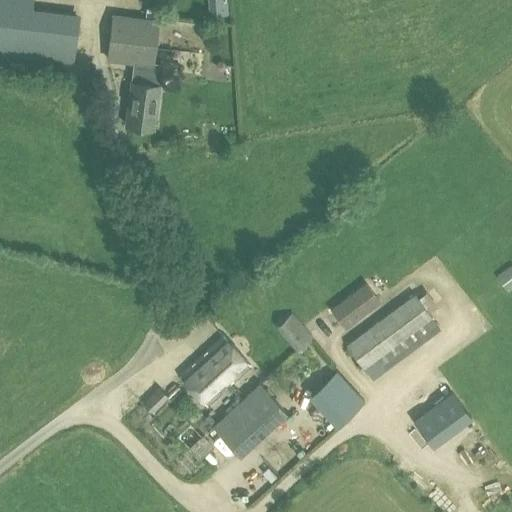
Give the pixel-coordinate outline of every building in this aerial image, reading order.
[(0,0),(0,52),(19,56),(23,26),(29,26),(31,12),(32,0),(0,0)] [(227,0),(207,0),(209,16),(228,14),(227,0)] [(79,19),(31,12),(29,26),(23,26),(19,56),(73,64),(79,19)] [(155,128),(161,76),(163,63),(153,62),(158,21),(115,16),(109,59),(139,63),(137,84),(131,83),(126,125),(155,128)] [(511,262),(496,276),(508,291),(511,287),(511,262)] [(332,310),(345,326),(379,300),(367,283),(332,310)] [(363,368),(432,316),(414,293),(346,344),(363,368)] [(299,348),(310,339),(303,330),(292,340),(299,348)] [(218,372),(229,385),(240,375),(251,365),(224,335),(200,357),(215,374),(218,372)] [(215,374),(200,357),(180,375),(208,405),(229,385),(218,372),(215,374)] [(260,382),(251,391),(213,426),(241,456),(288,412),(260,382)] [(424,401),(434,414),(457,397),(447,383),(424,401)] [(153,412),(167,396),(156,387),(143,402),(153,412)] [(399,417),(411,435),(435,419),(423,401),(399,417)] [(199,459),(213,446),(203,434),(189,448),(199,459)]
